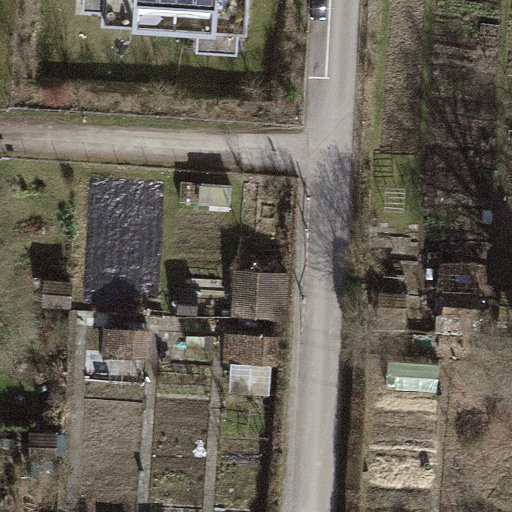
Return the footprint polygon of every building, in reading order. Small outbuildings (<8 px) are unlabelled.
[(249,0),(103,0),(103,14),(248,23),(249,0)] [(443,33),(442,56),(502,60),(503,37),(443,33)] [(435,153),(434,178),(494,181),(495,156),(435,153)] [(421,268),(391,265),(387,318),(417,320),(421,268)] [(123,308),(125,280),(82,276),(80,304),(123,308)] [(490,286),(449,285),(447,325),(488,327),(490,286)] [(167,352),(168,325),(108,323),(107,349),(167,352)] [(275,352),(234,350),(231,395),(272,398),(275,352)] [(65,428),(4,423),(2,457),(63,462),(65,428)]
